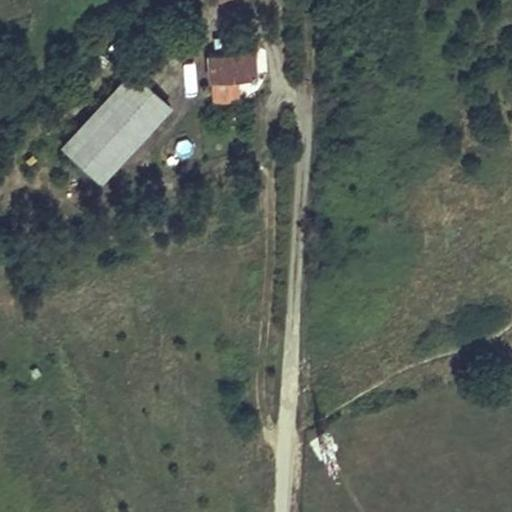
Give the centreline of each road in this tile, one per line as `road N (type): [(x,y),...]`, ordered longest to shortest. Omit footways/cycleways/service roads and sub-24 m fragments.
road 1 (track): [(286,437),(265,416),(261,390),(261,126),(265,111),(303,89),(311,0)]
road 2 (unclassified): [(303,89),(282,511)]
road 3 (track): [(261,390),(246,367),(232,308),(205,270),(159,266),(24,305),(0,295)]
